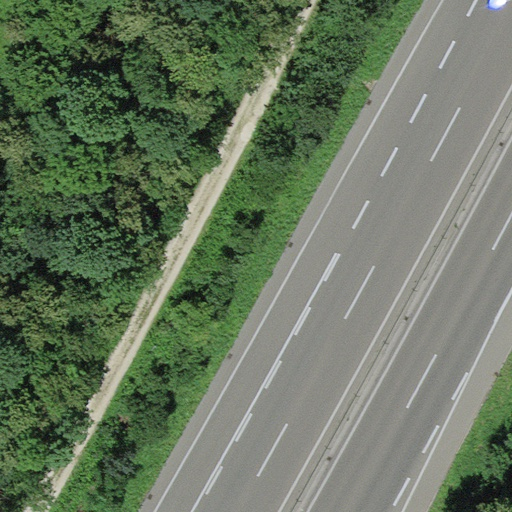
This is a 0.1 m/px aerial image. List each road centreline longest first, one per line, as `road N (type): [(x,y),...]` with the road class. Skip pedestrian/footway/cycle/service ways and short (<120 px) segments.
road 1 (motorway): [(478,0),(178,511)]
road 2 (track): [(20,511),(296,0)]
road 3 (motorway): [(511,5),(243,511)]
road 4 (motorway): [(360,511),(511,230)]
